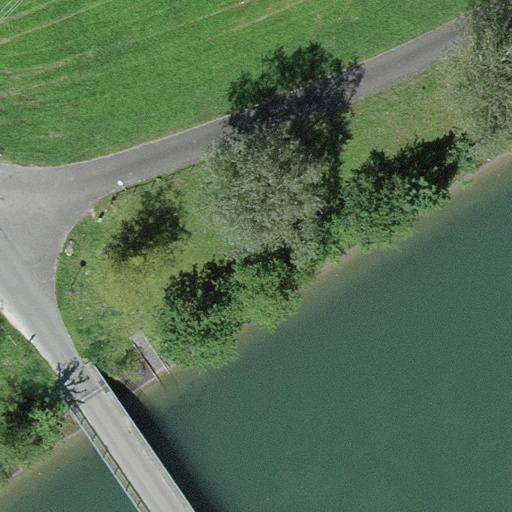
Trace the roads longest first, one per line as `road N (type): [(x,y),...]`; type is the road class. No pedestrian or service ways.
road 1 (unclassified): [(511,0),(386,66),(145,168),(0,216)]
road 2 (unclassified): [(0,278),(160,511)]
